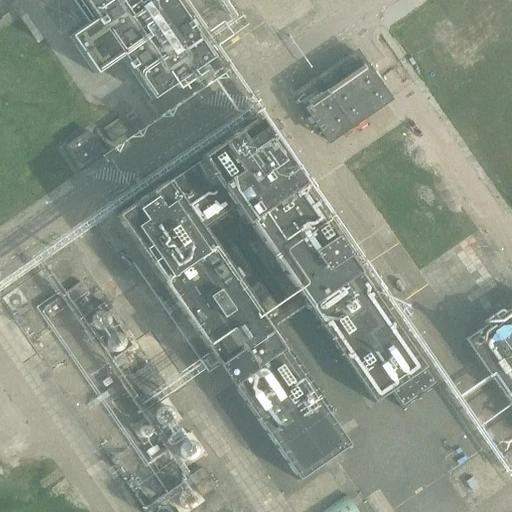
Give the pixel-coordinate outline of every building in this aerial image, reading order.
[(73,0),(89,23),(69,38),(95,75),(121,57),(151,101),(212,59),(172,0),(73,0)] [(357,53),(296,95),(329,143),(390,101),(357,53)] [(198,159),(166,181),(202,233),(234,211),(245,226),(248,224),(328,340),(374,408),(389,397),(401,413),(436,389),(380,305),(299,188),(302,186),(256,119),(238,132),(217,146),(215,143),(215,144),(215,145),(216,145),(217,146),(202,157),(201,155),(200,154),(199,154),(201,157),(198,159)] [(88,131),(67,146),(80,166),(102,151),(88,131)] [(118,214),(114,217),(218,367),(298,484),(349,448),(270,332),(202,233),(166,181),(128,207),(127,205),(120,210),(116,212),(118,214)] [(83,284),(68,294),(74,303),(89,293),(83,284)] [(61,299),(46,310),(53,319),(68,309),(61,299)] [(511,311),(467,342),(511,406),(511,311)] [(473,477),(465,482),(472,492),(479,487),(473,477)] [(357,511),(347,496),(322,511),(357,511)]
